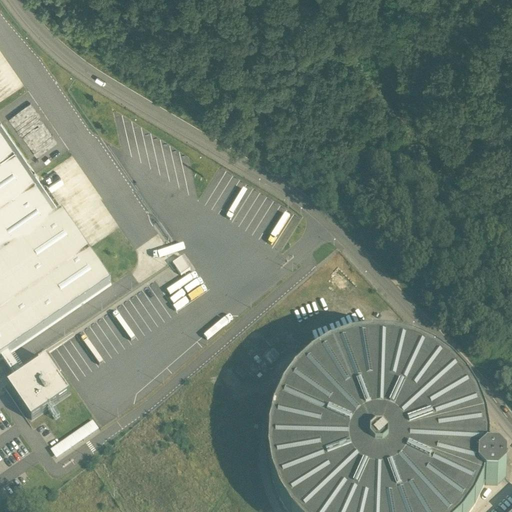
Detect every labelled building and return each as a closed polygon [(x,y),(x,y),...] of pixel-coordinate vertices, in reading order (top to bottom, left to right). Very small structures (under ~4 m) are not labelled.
[(0,359),(8,354),(112,283),(0,121),(0,359)] [(171,263),(179,275),(188,270),(180,257),(171,263)] [(471,511),(474,509),(478,499),(482,489),(483,485),(485,487),(497,487),(506,479),(506,467),(498,458),(488,458),(488,447),(487,436),(484,426),(481,415),(477,406),(472,396),(465,387),(459,379),(451,372),(442,365),(433,359),(424,354),(414,350),(387,345),(359,346),(333,354),(310,369),(290,388),(277,412),(270,439),(269,466),(276,493),(285,511),(471,511)] [(8,354),(0,359),(16,383),(9,388),(32,423),(71,397),(47,362),(24,377),(8,354)] [(51,448),(57,457),(98,430),(92,421),(51,448)]
